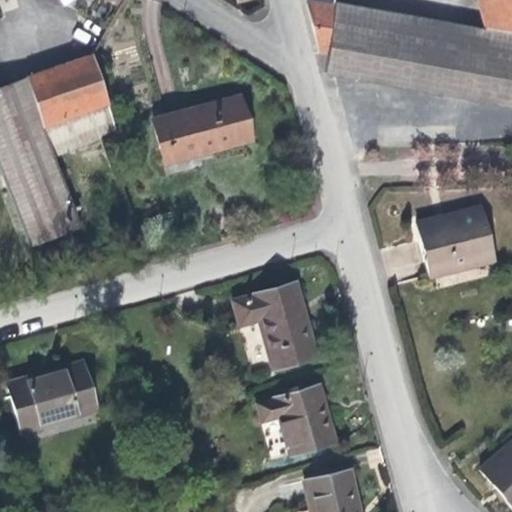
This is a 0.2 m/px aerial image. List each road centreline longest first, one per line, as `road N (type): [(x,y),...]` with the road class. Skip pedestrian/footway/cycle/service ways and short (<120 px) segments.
road 1 (residential): [(352,229),(0,326)]
road 2 (residential): [(428,511),(352,229)]
road 3 (residential): [(352,229),(296,63)]
